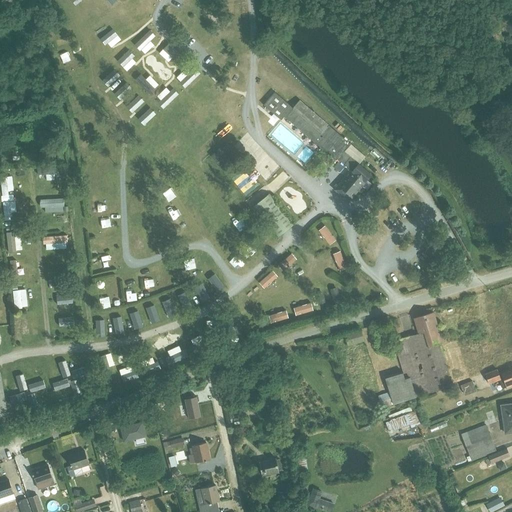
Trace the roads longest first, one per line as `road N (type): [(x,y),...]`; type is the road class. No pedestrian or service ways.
road 1 (residential): [(208,368),(511,271)]
road 2 (residential): [(241,511),(208,368)]
road 3 (residential): [(96,412),(208,368)]
